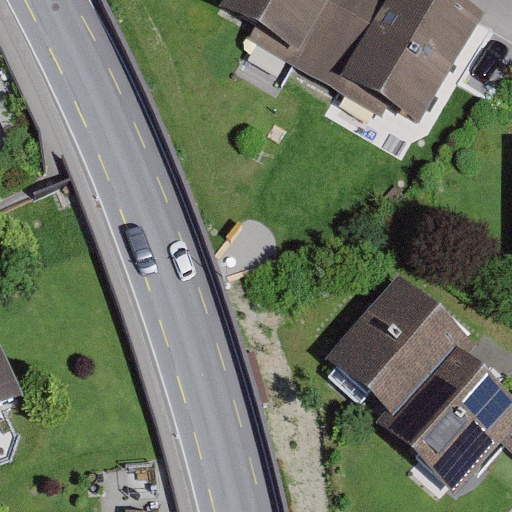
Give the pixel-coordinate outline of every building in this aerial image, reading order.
[(232,0),(220,22),(251,40),(247,47),(313,85),(363,0),(232,0)] [(487,28),(437,0),(363,0),(313,85),(381,128),(386,120),(420,140),(487,28)] [(324,370),(385,426),(394,433),(456,361),(466,371),(476,360),(399,289),(324,370)] [(0,353),(0,418),(25,407),(0,353)] [(454,507),(502,454),(511,443),(511,411),(466,371),(456,361),(394,433),(385,426),(376,436),(454,507)] [(511,443),(502,454),(511,462),(511,443)]
